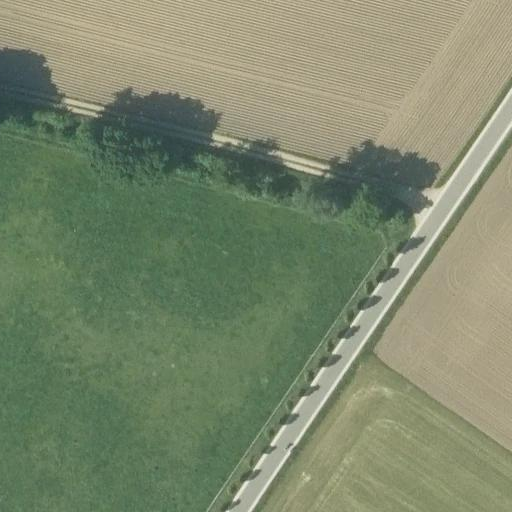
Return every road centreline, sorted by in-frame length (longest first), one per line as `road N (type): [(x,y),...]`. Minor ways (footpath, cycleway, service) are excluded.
road 1 (tertiary): [(238,511),(511,105)]
road 2 (track): [(0,92),(444,207)]
